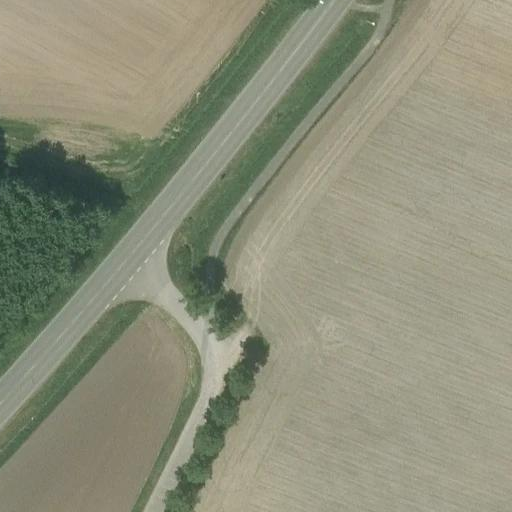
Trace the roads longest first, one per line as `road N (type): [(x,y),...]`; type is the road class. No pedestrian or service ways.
road 1 (primary): [(127,259),(333,0)]
road 2 (unclassified): [(148,511),(206,385),(206,361),(204,338),(127,259)]
road 3 (primary): [(0,400),(127,259)]
